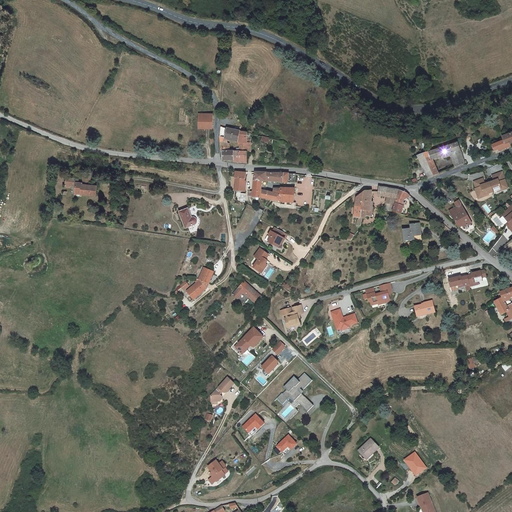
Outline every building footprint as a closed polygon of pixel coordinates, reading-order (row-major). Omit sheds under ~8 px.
[(213,131),(213,118),(199,117),(199,125),(199,131),(205,131),(213,131)] [(241,133),(228,130),(227,137),(225,142),(239,144),(241,133)] [(511,143),(511,131),(501,136),(503,140),(492,144),(495,152),(498,150),(499,152),(511,147),(511,144),(511,143)] [(248,134),(243,134),(243,138),(240,146),(249,147),(248,134)] [(223,140),(219,140),(220,149),(220,151),(229,152),(228,144),(224,143),(223,140)] [(427,178),(439,173),(433,160),(441,156),(443,159),(450,156),(454,166),(465,162),(457,142),(417,155),(427,178)] [(229,152),(223,153),(223,163),(235,164),(234,152),(229,152)] [(248,153),(236,153),(236,166),(248,167),(248,153)] [(490,183),(494,192),(498,190),(502,189),(502,187),(507,185),(502,172),(492,176),(494,181),(495,182),(493,183),(493,182),(490,183)] [(476,190),(478,194),(479,194),(482,199),(486,197),(485,196),(489,194),(494,192),(490,183),(487,184),(488,185),(486,186),(485,185),(483,179),(474,183),(477,189),(476,190)] [(395,205),(398,191),(379,186),(377,195),(389,198),(388,203),(395,205)] [(249,187),(246,187),(245,195),(248,195),(247,207),(255,207),(257,188),(249,187)] [(278,191),(267,189),(264,204),(270,205),(271,200),(277,200),(278,191)] [(357,196),(354,205),(362,206),(363,201),(370,202),(372,190),(368,190),(357,196)] [(93,205),(93,206),(109,208),(109,203),(110,198),(104,197),(96,197),(93,196),(93,193),(80,191),(79,198),(89,200),(89,204),(93,205)] [(300,193),(284,191),(283,201),(306,204),(308,194),(300,193)] [(407,195),(405,193),(398,191),(395,205),(393,214),(398,215),(401,215),(403,207),(401,206),(402,204),(403,200),(407,197),(407,195)] [(453,217),(458,227),(462,224),(465,223),(466,224),(471,222),(459,200),(455,202),(457,206),(449,210),(453,217)] [(270,205),(264,204),(263,209),(259,209),(259,213),(276,216),(277,209),(270,208),(270,205)] [(287,210),(277,209),(276,216),(305,220),(306,208),(288,205),(287,210)] [(362,216),(360,216),(361,211),(362,206),(354,205),(351,216),(353,217),(352,225),(357,226),(362,216)] [(187,212),(182,213),(187,229),(196,227),(199,224),(200,221),(198,220),(194,219),(192,210),(187,212)] [(411,229),(402,230),(404,240),(416,239),(416,241),(422,241),(419,223),(410,224),(411,229)] [(278,229),(274,227),(271,232),(270,231),(267,236),(270,237),(267,242),(277,247),(279,243),(281,244),(282,241),(282,239),(280,238),(280,237),(284,239),(287,234),(278,229)] [(268,255),(259,249),(254,256),(258,260),(252,267),(258,271),(261,267),(263,269),(266,265),(265,264),(267,261),(265,260),(268,255)] [(209,289),(216,271),(206,267),(201,280),(202,281),(195,287),(189,292),(196,300),(209,289)] [(467,275),(469,286),(474,285),(473,282),(477,282),(486,280),(485,277),(489,276),(488,269),(471,273),(471,274),(467,275)] [(460,276),(448,278),(450,287),(457,285),(458,287),(464,285),(468,284),(466,275),(460,277),(460,276)] [(264,299),(247,284),(235,296),(240,301),(246,296),(257,306),(264,299)] [(374,288),(365,290),(366,294),(363,294),(364,299),(367,299),(368,302),(372,301),(373,303),(380,301),(383,301),(384,304),(387,303),(390,301),(389,296),(389,295),(388,295),(387,295),(386,293),(387,293),(385,285),(380,286),(382,293),(375,295),(374,288)] [(511,298),(511,286),(499,290),(501,297),(503,301),(511,298)] [(503,301),(501,297),(494,301),(501,315),(506,312),(509,317),(504,319),(506,323),(511,319),(511,303),(506,306),(503,301)] [(427,315),(435,313),(432,301),(414,306),(416,315),(426,313),(427,315)] [(301,305),(295,307),(296,310),(294,311),(294,312),(292,312),(291,307),(281,310),(282,315),(286,314),(287,317),(289,325),(295,324),(295,326),(301,324),(299,318),(298,318),(297,315),(300,314),(304,313),(301,305)] [(341,309),(332,312),(336,326),(340,324),(341,329),(342,331),(351,328),(351,326),(359,323),(356,314),(347,317),(341,309)] [(289,325),(287,317),(285,318),(287,328),(295,326),(295,324),(289,325)] [(254,328),(236,347),(243,354),(251,345),(254,348),(264,337),(254,328)] [(242,362),(247,366),(256,356),(251,352),(242,362)] [(271,356),(260,367),(264,370),(268,374),(276,365),(275,364),(277,362),(271,356)] [(285,369),(286,370),(293,363),(287,358),(281,364),(285,369)] [(281,393),(276,398),(282,404),(286,400),(294,408),(298,404),(306,413),(313,406),(297,390),(300,387),(303,390),(312,381),(304,373),(297,380),(294,376),(283,387),(286,390),(282,394),(281,393)] [(234,382),(228,376),(211,394),(211,400),(217,400),(220,400),(222,398),(222,395),(220,394),(220,392),(222,389),(224,391),(226,391),(234,382)] [(214,415),(208,413),(205,419),(211,422),(214,415)] [(255,426),(258,430),(265,422),(256,413),(242,426),(248,433),(255,426)] [(266,429),(253,441),(259,447),(265,441),(268,444),(274,438),(266,429)] [(282,453),(288,447),(291,450),(298,443),(289,433),(275,446),(282,453)] [(370,438),(357,450),(366,460),(379,448),(370,438)] [(265,441),(259,447),(261,450),(268,444),(265,441)] [(287,461),(292,467),(299,461),(301,464),(307,459),(299,450),(287,461)] [(415,452),(404,460),(416,476),(427,469),(415,452)] [(299,461),(292,467),(295,470),(301,464),(299,461)] [(226,473),(218,479),(222,484),(220,486),(222,489),(225,493),(226,494),(235,488),(231,483),(236,479),(232,474),(229,477),(226,473)] [(437,511),(431,502),(422,508),(424,511),(437,511)]
